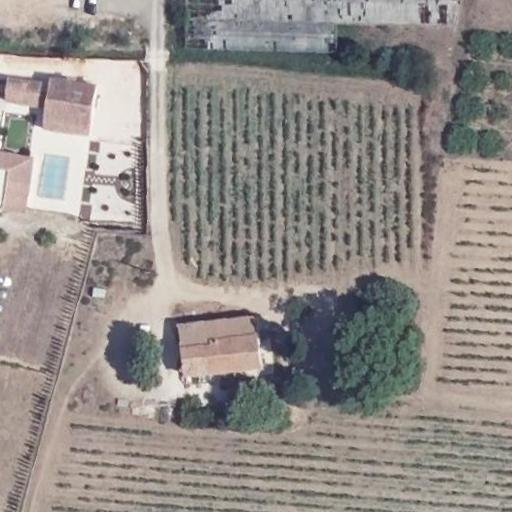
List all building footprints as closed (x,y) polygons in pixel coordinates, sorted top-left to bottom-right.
[(188,0),(187,42),(448,50),(458,0),(188,0)] [(97,84),(52,78),(52,83),(10,77),(7,100),(48,106),(46,121),(91,128),(94,106),(97,84)] [(36,157),(0,151),(0,163),(18,165),(12,210),(28,213),(36,157)] [(0,165),(0,208),(9,210),(16,168),(0,165)] [(259,330),(257,314),(180,323),(186,372),(261,363),(259,330)]
